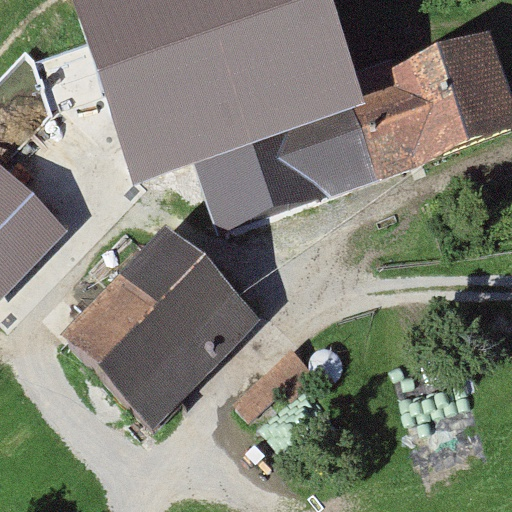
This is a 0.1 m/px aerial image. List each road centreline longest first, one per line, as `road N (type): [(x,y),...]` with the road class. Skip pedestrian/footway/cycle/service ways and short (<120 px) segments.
road 1 (track): [(126,511),(32,420),(17,379),(33,341),(116,242),(174,217),(315,316)]
road 2 (track): [(149,511),(223,413),(315,316),(342,301)]
road 3 (track): [(342,301),(511,294)]
